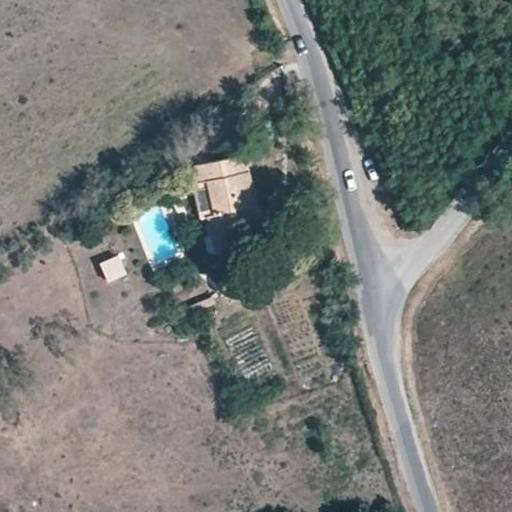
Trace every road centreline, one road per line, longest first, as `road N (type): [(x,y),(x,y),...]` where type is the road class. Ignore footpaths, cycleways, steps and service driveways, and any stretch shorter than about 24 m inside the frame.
road 1 (unclassified): [(368,287),(291,0)]
road 2 (unclassified): [(368,287),(378,349),(429,511)]
road 3 (unclassified): [(511,143),(428,246),(368,287)]
